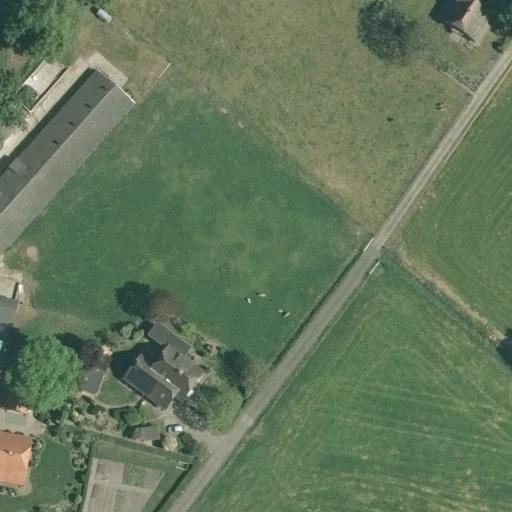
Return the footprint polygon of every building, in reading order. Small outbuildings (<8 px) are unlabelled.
[(483,2),(484,0),(457,0),(454,6),(452,4),(441,22),(475,43),(485,27),(483,26),(494,8),(483,2)] [(0,255),(134,105),(98,72),(0,181),(0,255)] [(0,146),(23,121),(5,105),(0,110),(0,146)] [(0,325),(10,327),(15,303),(0,299),(0,325)] [(155,367),(142,357),(125,380),(165,411),(175,398),(182,403),(185,400),(189,400),(194,394),(192,390),(203,376),(181,360),(189,349),(173,337),(165,348),(168,350),(155,367)] [(7,411),(26,414),(37,358),(18,354),(7,411)] [(0,482),(23,487),(31,440),(0,434),(0,482)]
